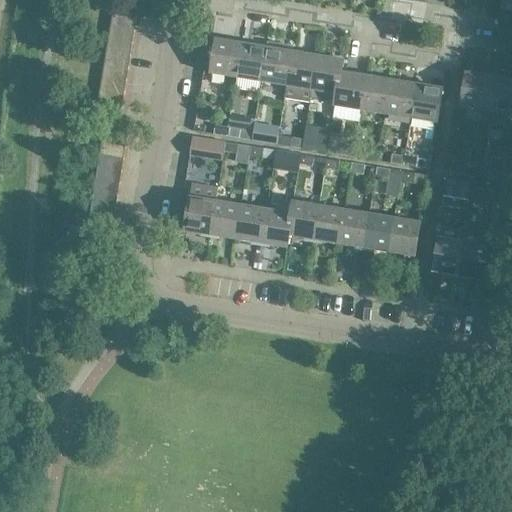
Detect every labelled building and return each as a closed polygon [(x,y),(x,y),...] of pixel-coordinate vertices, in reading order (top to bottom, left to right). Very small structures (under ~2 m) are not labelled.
[(511,13),(511,0),(504,0),(502,12),(511,13)] [(134,32),(136,19),(112,16),(110,28),(134,32)] [(132,44),(134,32),(110,28),(108,40),(132,44)] [(130,57),(132,44),(108,40),(106,53),(130,57)] [(236,80),(242,45),(216,40),(210,75),(236,80)] [(261,84),(267,49),(242,45),(236,80),(261,84)] [(286,88),(292,53),(267,49),(261,84),(286,88)] [(128,69),(130,57),(106,53),(104,65),(128,69)] [(311,92),(317,57),(292,53),(286,88),(311,92)] [(334,108),(342,61),(317,57),(311,92),(336,96),(334,108)] [(359,113),(365,78),(342,74),(344,62),(342,61),(334,108),(359,113)] [(126,81),(128,69),(104,65),(102,78),(126,81)] [(460,108),(486,112),(492,78),(466,74),(460,108)] [(124,94),(126,81),(102,78),(100,90),(124,94)] [(385,117),(390,83),(365,78),(359,113),(385,117)] [(486,112),(511,116),(511,110),(511,81),(492,78),(486,112)] [(410,121),(415,87),(390,83),(385,117),(410,121)] [(415,87),(410,121),(436,125),(442,91),(415,87)] [(122,106),(124,94),(100,90),(98,102),(122,106)] [(210,90),(209,106),(225,107),(227,91),(210,90)] [(120,118),(122,106),(98,102),(97,114),(120,118)] [(274,123),(277,109),(261,106),(258,119),(274,123)] [(226,137),(228,129),(215,127),(213,135),(226,137)] [(248,132),(228,129),(226,137),(247,141),(248,132)] [(125,147),(127,134),(104,130),(102,143),(125,147)] [(278,136),(266,134),(264,143),(277,145),(278,136)] [(207,156),(209,141),(193,138),(190,153),(207,156)] [(302,150),(303,140),(291,138),(290,148),(302,150)] [(303,140),(302,150),(328,154),(329,145),(303,140)] [(124,159),(125,147),(102,143),(100,156),(124,159)] [(238,146),(225,143),(224,152),(237,154),(238,146)] [(264,150),(251,147),(249,156),(262,158),(264,150)] [(352,158),(354,149),(341,148),(340,156),(352,158)] [(354,149),(352,158),(378,162),(379,153),(354,149)] [(287,163),(289,154),(276,152),(275,161),(287,163)] [(314,158),(301,155),(299,165),(312,167),(314,158)] [(392,155),(390,164),(403,166),(405,157),(392,155)] [(122,172),(124,159),(100,156),(98,168),(122,172)] [(339,162),(326,160),(325,169),(338,171),(339,162)] [(416,169),(429,171),(430,162),(418,160),(416,169)] [(451,164),(449,174),(475,179),(478,165),(466,163),(465,167),(451,164)] [(364,166),(352,164),(350,173),(363,175),(364,166)] [(120,185),(122,172),(98,168),(96,181),(120,185)] [(375,177),(401,182),(402,173),(377,168),(375,177)] [(503,173),(490,171),(489,180),(501,182),(503,173)] [(402,173),(401,182),(413,184),(427,186),(429,177),(402,173)] [(443,196),(468,200),(471,183),(446,179),(443,196)] [(118,197),(120,185),(96,181),(94,193),(118,197)] [(475,184),(472,201),(498,205),(501,188),(475,184)] [(211,237),(217,202),(216,202),(218,189),(192,185),(185,232),(211,237)] [(116,210),(118,197),(94,193),(92,206),(116,210)] [(236,241),(242,206),(217,202),(211,237),(236,241)] [(286,249),(294,203),(293,203),(291,215),(267,211),(261,245),(286,249)] [(313,241),(319,207),(294,203),(286,249),(287,249),(289,237),(313,241)] [(114,222),(116,210),(92,206),(90,219),(114,222)] [(261,245),(267,211),(242,206),(236,241),(261,245)] [(338,246),(344,211),(319,207),(313,241),(338,246)] [(364,250),(369,216),(344,211),(338,246),(364,250)] [(389,254),(394,220),(369,216),(364,250),(389,254)] [(112,234),(114,222),(90,219),(88,231),(112,235),(112,234)] [(394,220),(389,254),(415,259),(420,224),(394,220)] [(433,273),(459,277),(465,243),(439,239),(433,273)] [(491,247),(465,243),(459,277),(485,282),(491,247)]
